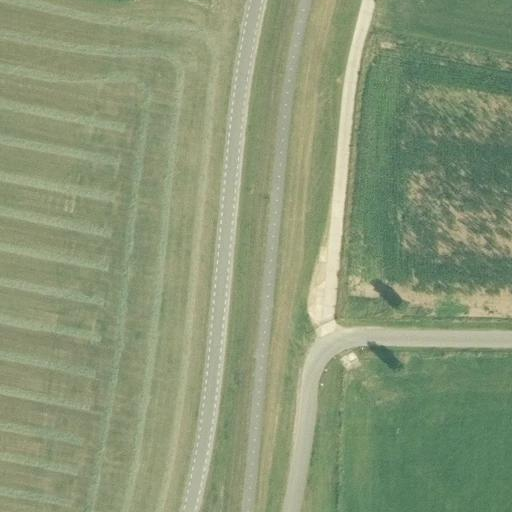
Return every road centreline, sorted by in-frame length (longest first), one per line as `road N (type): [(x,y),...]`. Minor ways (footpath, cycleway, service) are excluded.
road 1 (unclassified): [(187,511),(258,0)]
road 2 (unclassified): [(511,338),(360,336),(335,343),(319,363),(291,511)]
road 3 (track): [(368,0),(348,89),(328,349)]
